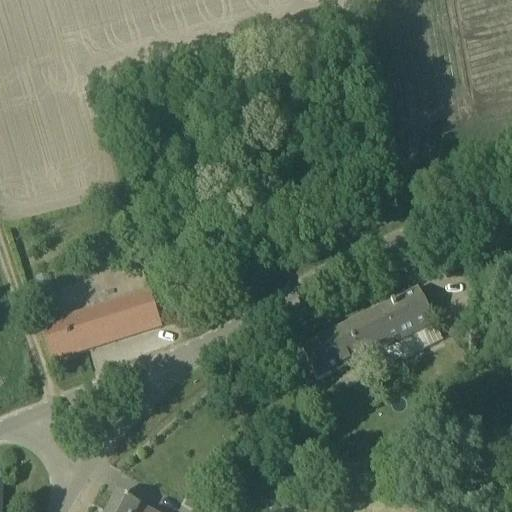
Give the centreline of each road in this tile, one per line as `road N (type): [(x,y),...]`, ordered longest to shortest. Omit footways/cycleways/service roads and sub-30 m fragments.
road 1 (tertiary): [(177,354),(360,246),(511,196)]
road 2 (tertiary): [(13,424),(177,354)]
road 3 (unclassified): [(68,489),(177,354)]
road 4 (track): [(0,245),(54,407)]
